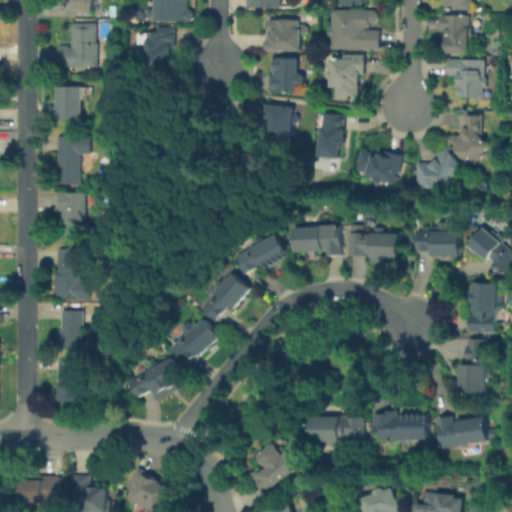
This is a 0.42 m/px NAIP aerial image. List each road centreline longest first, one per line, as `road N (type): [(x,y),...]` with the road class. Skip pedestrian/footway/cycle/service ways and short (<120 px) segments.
road 1 (residential): [(27,0),(25,436)]
road 2 (residential): [(183,439),(194,413),(293,301),(330,290),(361,292),(405,325)]
